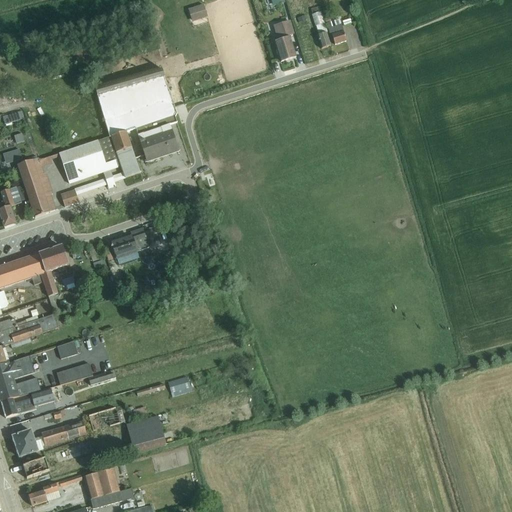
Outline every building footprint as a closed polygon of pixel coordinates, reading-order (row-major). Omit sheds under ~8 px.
[(203,5),(188,10),(192,23),(208,18),(203,5)] [(320,13),(312,15),(311,16),(315,27),(316,27),(319,36),(317,36),(321,50),(330,47),(326,34),(328,34),(325,24),(324,24),(321,13),(320,13)] [(326,25),(331,24),(329,15),(323,16),(326,25)] [(305,16),(298,18),(298,20),(300,24),(307,22),(305,16)] [(331,24),(326,25),(329,37),(331,36),(335,46),(346,42),(339,20),(334,22),(335,27),(333,27),(331,24)] [(289,37),(294,35),(290,21),(273,26),(278,41),(274,42),(281,63),(295,58),(289,37)] [(109,84),(95,88),(108,136),(109,137),(109,139),(126,133),(130,146),(135,144),(131,132),(136,130),(146,162),(151,160),(155,159),(155,161),(171,156),(170,154),(177,151),(177,154),(179,153),(173,135),(169,126),(177,124),(175,118),(177,115),(174,108),(162,69),(109,84)] [(20,112),(3,118),(5,126),(20,121),(20,120),(22,119),(20,112)] [(15,135),(18,144),(27,142),(24,133),(15,135)] [(126,133),(109,139),(98,142),(59,155),(40,161),(39,159),(18,166),(35,219),(36,219),(36,218),(50,213),(50,214),(50,213),(55,211),(55,212),(56,211),(51,195),(53,195),(46,174),(44,175),(42,169),(53,165),(52,161),(60,159),(69,186),(104,174),(110,172),(118,169),(117,168),(120,167),(122,174),(112,178),(114,183),(140,174),(130,146),(126,133)] [(19,151),(3,156),(6,165),(22,161),(19,151)] [(114,183),(112,178),(110,172),(104,174),(106,180),(108,185),(109,190),(110,190),(116,188),(114,183)] [(60,196),(65,208),(79,204),(76,196),(108,185),(106,180),(74,191),(60,196)] [(15,217),(12,207),(22,204),(18,193),(20,192),(19,187),(0,194),(6,209),(0,211),(0,216),(4,229),(16,225),(13,217),(15,217)] [(144,232),(143,230),(130,234),(132,238),(119,242),(119,240),(110,243),(116,261),(138,254),(137,251),(149,248),(147,243),(159,240),(156,229),(144,232)] [(89,251),(93,262),(104,259),(100,247),(89,251)] [(62,248),(39,256),(45,274),(40,276),(43,283),(48,298),(53,297),(58,295),(51,273),(68,267),(62,248)] [(45,274),(39,256),(0,268),(0,289),(4,288),(5,290),(12,288),(12,287),(25,282),(25,283),(32,281),(34,287),(43,283),(40,276),(45,274)] [(67,290),(77,287),(74,276),(63,279),(67,290)] [(0,316),(2,316),(0,311),(7,308),(7,306),(18,302),(13,290),(4,293),(4,292),(0,293),(0,316)] [(49,299),(37,303),(40,314),(52,310),(49,299)] [(0,348),(5,347),(10,345),(32,338),(59,329),(54,316),(38,321),(0,333),(0,348)] [(0,333),(38,321),(37,317),(25,321),(26,322),(16,325),(14,319),(0,323),(0,333)] [(32,338),(10,345),(12,350),(34,343),(32,338)] [(61,361),(78,355),(74,343),(57,348),(61,361)] [(0,367),(10,364),(5,347),(0,348),(0,367)] [(10,364),(0,367),(0,401),(1,404),(41,392),(37,379),(16,386),(15,383),(14,380),(35,374),(30,357),(10,364)] [(60,386),(93,377),(89,365),(57,375),(60,386)] [(105,374),(89,379),(90,382),(89,383),(90,387),(115,380),(114,375),(106,377),(105,374)] [(172,398),(192,393),(188,378),(168,384),(172,398)] [(138,398),(165,390),(164,385),(136,393),(138,398)] [(17,415),(16,409),(34,404),(35,407),(54,402),(50,389),(41,392),(2,404),(6,419),(17,415)] [(234,402),(236,407),(246,403),(244,398),(234,402)] [(131,421),(135,419),(135,420),(148,417),(145,408),(140,409),(138,406),(128,409),(131,421)] [(115,409),(89,416),(94,434),(120,426),(115,409)] [(55,420),(61,419),(61,417),(65,416),(64,411),(60,412),(60,413),(54,414),(30,421),(31,424),(45,420),(54,418),(55,420)] [(134,456),(167,446),(158,417),(126,426),(134,456)] [(13,438),(20,459),(39,452),(44,450),(43,447),(45,447),(45,448),(87,436),(83,422),(41,434),(42,438),(35,440),(32,431),(13,438)] [(45,460),(22,467),(27,480),(49,473),(45,460)] [(90,501),(120,493),(114,469),(83,478),(89,501),(90,501)] [(81,477),(56,485),(58,490),(83,482),(81,477)] [(28,496),(32,507),(48,502),(48,503),(61,499),(58,490),(56,485),(43,490),(44,491),(28,496)] [(120,493),(90,501),(93,510),(97,509),(97,510),(134,499),(131,490),(120,493)] [(210,504),(211,511),(212,511),(219,510),(217,503),(210,504)]
